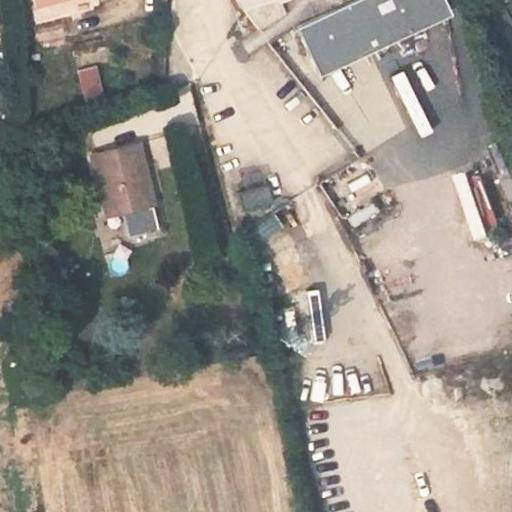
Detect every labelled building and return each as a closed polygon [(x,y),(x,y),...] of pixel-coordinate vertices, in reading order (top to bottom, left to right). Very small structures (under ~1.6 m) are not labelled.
[(283,4),(289,0),(235,0),(240,7),(259,31),(287,14),(283,4)] [(440,0),(353,0),(294,28),(316,76),(447,15),(440,0)] [(37,49),(63,48),(62,29),(37,31),(37,49)] [(406,130),(420,125),(398,62),(384,66),(406,130)] [(78,99),(99,96),(94,65),(74,68),(78,99)] [(137,144),(90,156),(104,214),(153,202),(137,144)] [(492,177),(467,185),(485,237),(510,229),(492,177)] [(239,190),(241,208),(265,205),(263,187),(239,190)] [(325,313),(339,307),(313,243),(299,249),(325,313)] [(107,258),(112,274),(126,270),(122,254),(107,258)]
